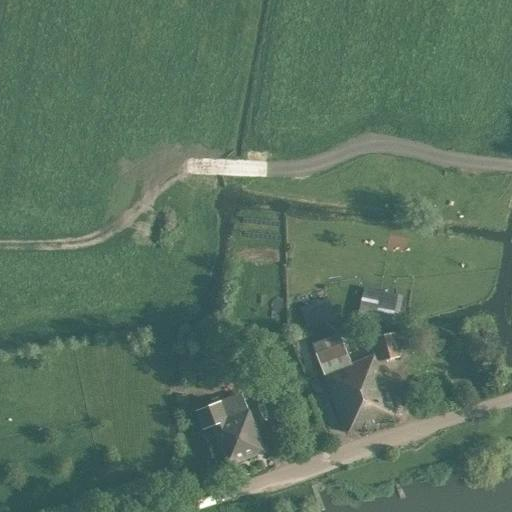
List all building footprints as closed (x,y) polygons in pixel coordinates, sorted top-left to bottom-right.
[(361,278),(355,308),(395,316),(401,286),(361,278)] [(326,289),(299,298),(305,318),(333,309),(326,289)] [(396,348),(394,341),(390,323),(373,328),(379,352),(396,348)] [(341,334),(313,344),(344,424),(357,419),(358,421),(395,406),(393,401),(373,344),(349,353),(341,334)] [(262,442),(238,383),(216,392),(194,401),(202,421),(209,418),(225,457),(262,442)]
